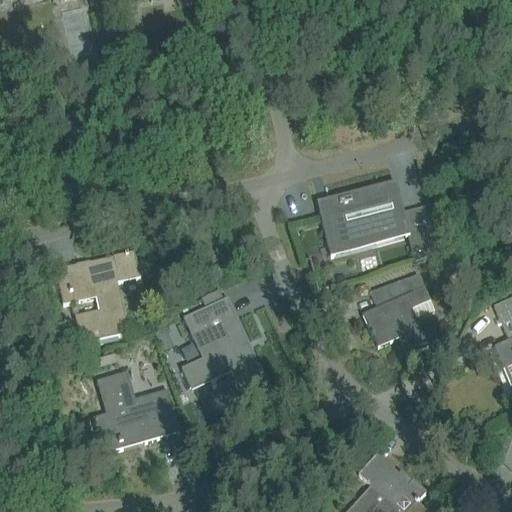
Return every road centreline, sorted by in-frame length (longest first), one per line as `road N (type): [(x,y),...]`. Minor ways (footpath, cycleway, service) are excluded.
road 1 (residential): [(351,412),(328,385),(236,185)]
road 2 (residential): [(275,176),(511,105)]
road 3 (residential): [(0,246),(236,185)]
road 4 (residential): [(177,501),(351,412)]
road 5 (residential): [(275,176),(235,0)]
road 6 (residential): [(487,511),(351,412)]
